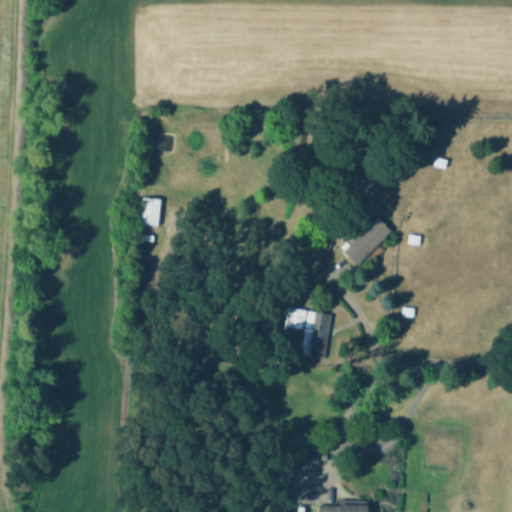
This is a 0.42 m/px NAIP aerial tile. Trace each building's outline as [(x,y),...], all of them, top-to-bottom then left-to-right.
[(431,168),(433,159),(445,161),(444,171),(431,168)] [(159,197),(159,217),(156,217),(156,224),(144,224),(144,217),(142,217),(142,197),(159,197)] [(392,231),(358,265),(344,251),(378,217),(392,231)] [(422,234),(421,244),(407,243),(407,233),(422,234)] [(416,306),(416,318),(399,317),(400,306),(416,306)] [(330,316),(324,356),(302,352),(306,327),(285,324),(288,308),(330,316)] [(368,501),(366,511),(319,511),(321,503),(344,506),(344,499),(368,501)]
